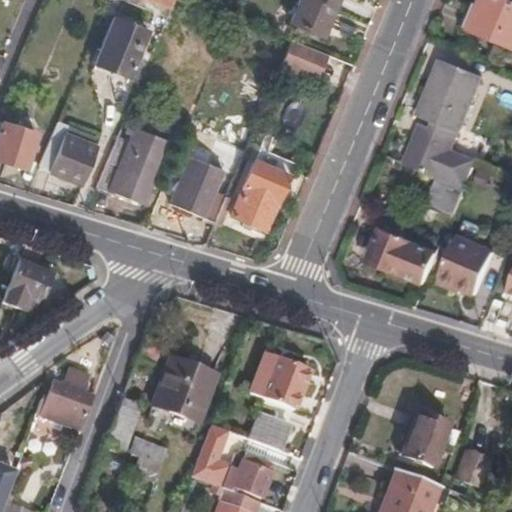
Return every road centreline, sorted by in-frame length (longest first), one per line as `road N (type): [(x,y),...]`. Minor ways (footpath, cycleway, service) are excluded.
road 1 (residential): [(408,0),(287,294)]
road 2 (residential): [(145,278),(62,511)]
road 3 (residential): [(301,511),(370,322)]
road 4 (residential): [(0,378),(145,278)]
road 5 (tertiary): [(154,253),(0,202)]
road 6 (tertiary): [(511,362),(370,322)]
road 7 (tertiary): [(287,294),(154,253)]
